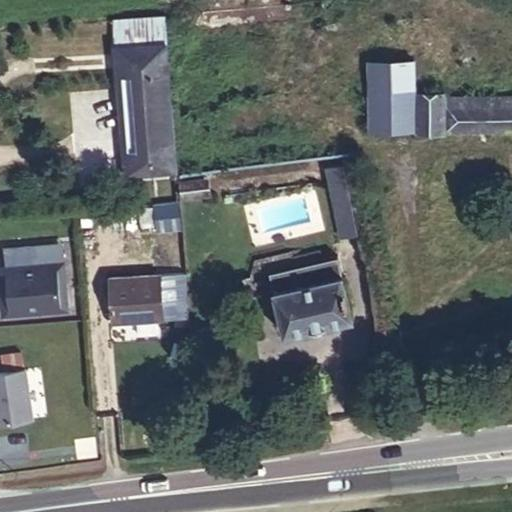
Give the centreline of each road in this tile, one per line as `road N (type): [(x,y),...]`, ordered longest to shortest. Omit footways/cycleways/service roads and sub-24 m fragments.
road 1 (primary): [(511,438),(262,483)]
road 2 (primary): [(262,483),(511,469)]
road 3 (primary): [(262,483),(32,511)]
